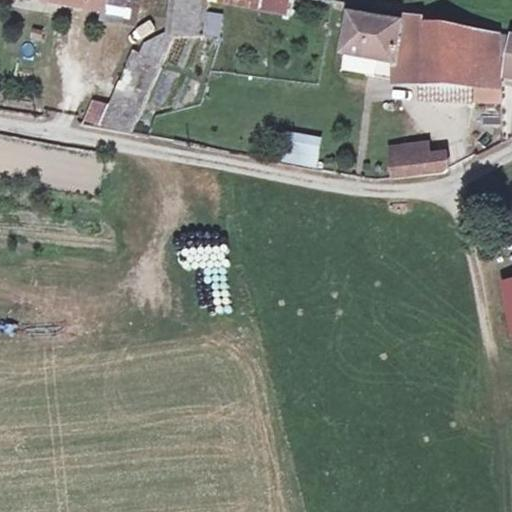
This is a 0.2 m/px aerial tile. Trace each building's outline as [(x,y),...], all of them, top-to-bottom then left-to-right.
[(47,0),(108,10),(109,0),(47,0)] [(138,0),(109,0),(108,10),(107,19),(134,25),(138,0)] [(182,0),(177,38),(204,37),(207,14),(209,0),(182,0)] [(261,0),(218,0),(219,1),(260,9),(261,0)] [(261,0),(260,9),(291,14),(293,0),(261,0)] [(372,20),(352,17),(345,55),(377,62),(394,65),(395,83),(473,88),(473,103),(502,104),(500,36),(426,24),(426,20),(374,10),(372,20)] [(225,16),(207,14),(204,37),(221,39),(225,16)] [(374,76),(377,62),(345,55),(342,70),(374,76)] [(98,106),(92,122),(132,133),(162,67),(138,56),(113,110),(98,106)] [(287,133),(281,163),(318,170),(324,140),(287,133)] [(397,150),(398,161),(425,158),(423,147),(397,150)] [(398,161),(393,162),(396,180),(446,174),(449,171),(447,156),(425,158),(398,161)] [(511,284),(503,286),(511,330),(511,284)]
